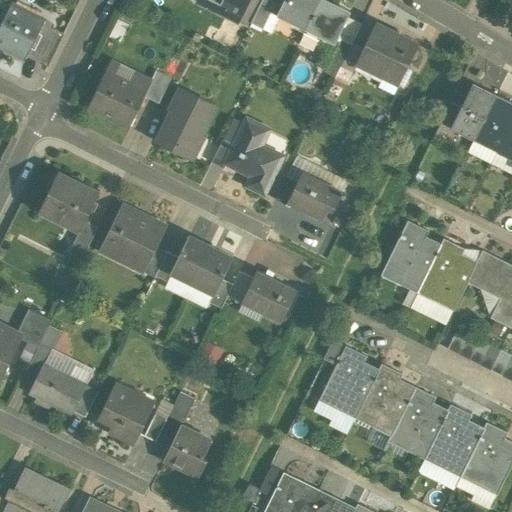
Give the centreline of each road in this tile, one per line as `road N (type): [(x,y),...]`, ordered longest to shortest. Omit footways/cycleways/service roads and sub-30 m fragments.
road 1 (residential): [(39,121),(277,246)]
road 2 (residential): [(161,505),(0,426)]
